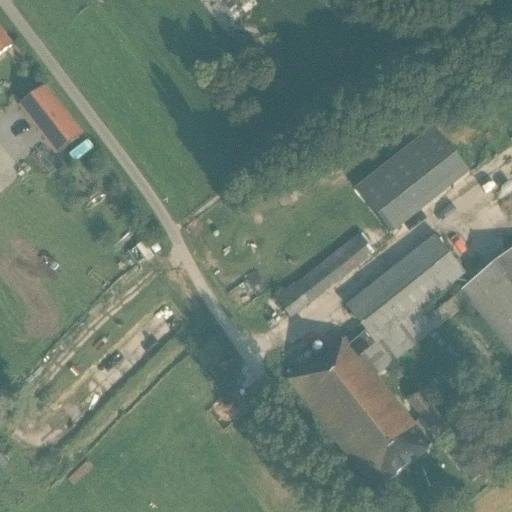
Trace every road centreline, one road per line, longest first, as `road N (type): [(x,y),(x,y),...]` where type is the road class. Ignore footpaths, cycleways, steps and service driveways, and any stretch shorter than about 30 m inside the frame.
road 1 (residential): [(4,0),(169,226)]
road 2 (track): [(246,353),(369,511)]
